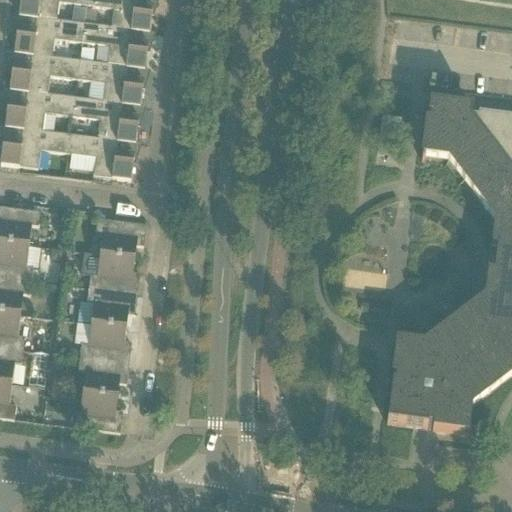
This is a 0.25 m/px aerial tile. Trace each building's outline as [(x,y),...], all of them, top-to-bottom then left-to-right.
[(58,6),(86,10),(87,0),(20,0),(18,20),(35,22),(56,24),(58,6)] [(149,37),(151,20),(152,11),(136,9),(136,0),(87,0),(86,10),(113,13),(111,31),(138,35),(149,37)] [(54,44),(81,47),(84,27),(56,24),(35,22),(33,34),(17,32),(14,57),(30,60),(30,59),(51,62),(51,61),(54,44)] [(144,74),(146,57),(147,48),(137,47),(138,35),(111,31),(84,27),(81,47),(109,50),(107,68),(128,71),(128,72),(144,74)] [(49,81),(77,84),(79,64),(51,61),(51,62),(30,59),(30,60),(29,71),(12,69),(9,94),(26,97),(26,96),(47,99),(47,98),(49,81)] [(140,111),(143,85),(126,83),(128,72),(128,71),(107,68),(79,64),(77,84),(104,87),(101,105),(123,108),(123,109),(140,111)] [(44,118),(72,121),(74,101),(47,98),(47,99),(26,96),(26,97),(24,108),(8,106),(4,132),(21,134),(21,133),(42,136),(42,135),(44,118)] [(135,148),(137,131),(138,122),(122,120),(123,109),(123,108),(101,105),(96,105),(96,104),(74,101),(72,121),(100,125),(97,142),(97,143),(118,145),(118,146),(135,148)] [(428,126),(426,126),(421,164),(424,165),(424,161),(448,164),(495,226),(492,250),(490,250),(490,252),(496,253),(493,278),(487,277),(486,280),(488,280),(485,304),(423,351),(399,348),(400,344),(397,344),(392,382),(394,382),(394,387),(391,387),(386,427),(427,433),(427,430),(432,431),(432,433),(470,438),(470,436),(466,435),(469,412),(511,378),(511,117),(478,113),(478,116),(471,116),(472,112),(469,112),(469,113),(428,107),(427,121),(429,121),(428,126)] [(381,119),(376,158),(396,161),(401,121),(381,119)] [(40,155),(67,158),(70,139),(42,135),(42,136),(21,133),(21,134),(20,145),(3,143),(0,165),(0,168),(37,173),(40,155)] [(130,185),(132,168),(133,159),(117,157),(118,146),(118,145),(97,143),(97,142),(70,139),(67,158),(95,162),(92,180),(130,185)] [(38,231),(40,216),(0,211),(0,246),(28,250),(31,230),(38,231)] [(96,223),(95,238),(102,239),(99,259),(134,263),(136,250),(143,251),(146,229),(96,223)] [(26,271),(28,250),(0,246),(0,281),(31,286),(33,272),(26,271)] [(132,277),(134,263),(99,259),(97,280),(89,279),(88,293),(137,299),(140,278),(132,277)] [(30,300),(31,286),(0,281),(0,317),(20,320),(22,299),(30,300)] [(134,320),(137,299),(88,293),(86,307),(93,308),(91,328),(126,333),(127,319),(134,320)] [(363,307),(363,309),(362,315),(374,316),(374,319),(387,320),(388,308),(375,306),(375,309),(363,307)] [(17,340),(20,320),(0,317),(0,352),(23,355),(24,341),(17,340)] [(124,346),(126,333),(91,328),(88,349),(81,348),(79,362),(128,368),(131,347),(124,346)] [(21,369),(23,355),(0,352),(0,387),(11,389),(14,368),(21,369)] [(126,389),(128,368),(79,362),(77,376),(84,377),(82,398),(117,402),(119,388),(126,389)] [(9,409),(11,389),(0,387),(0,422),(14,425),(16,410),(9,409)] [(115,415),(117,402),(82,398),(79,418),(72,417),(70,432),(120,438),(122,416),(115,415)]
